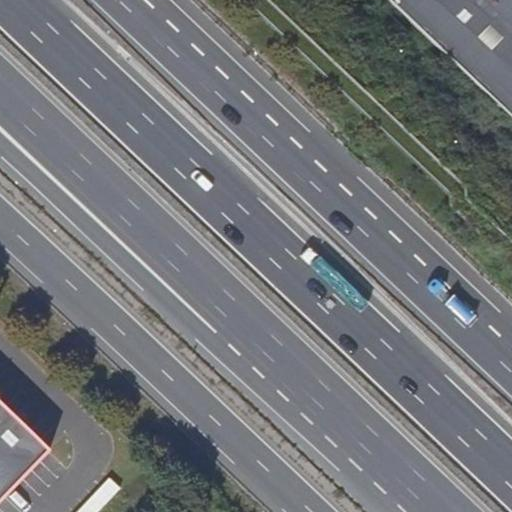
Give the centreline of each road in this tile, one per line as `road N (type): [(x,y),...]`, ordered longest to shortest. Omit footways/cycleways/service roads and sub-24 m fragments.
road 1 (motorway): [(511,479),(5,0)]
road 2 (trunk): [(511,355),(136,0)]
road 3 (trunk): [(0,220),(312,511)]
road 4 (motorway): [(0,94),(221,308)]
road 5 (motorway): [(221,308),(442,511)]
road 6 (motorway): [(0,141),(112,243),(221,308)]
